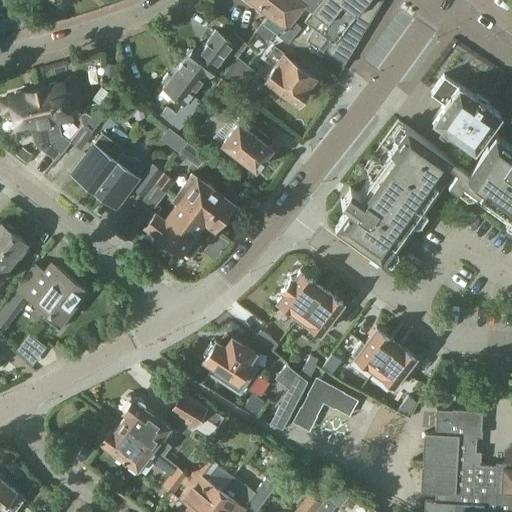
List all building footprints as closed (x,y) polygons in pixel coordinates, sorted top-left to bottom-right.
[(43,0),(55,9),(62,0),(43,0)] [(272,35),(276,31),(288,40),(295,30),(304,19),(313,8),(305,2),(307,0),(306,0),(253,0),(269,12),(259,26),(272,35)] [(318,0),(313,8),(304,19),(295,30),(288,40),(289,41),(289,40),(319,63),(320,62),(303,49),(308,40),(344,61),(343,67),(344,67),(345,60),(347,52),(349,43),(351,39),(353,35),(357,28),(358,29),(365,18),(365,17),(371,9),(376,4),(375,3),(371,7),(365,2),(366,0),(318,0)] [(185,57),(207,75),(208,76),(229,48),(238,55),(248,41),(233,31),(228,38),(216,29),(200,49),(195,45),(193,48),(188,48),(186,51),(186,56),(185,57)] [(294,60),(276,46),(268,57),(276,63),(265,77),(299,102),(310,88),(308,87),(316,76),(309,71),(309,70),(294,59),(294,60)] [(242,92),(258,72),(237,56),(222,77),(242,92)] [(207,75),(185,57),(171,76),(168,73),(161,82),(165,84),(163,86),(185,102),(176,114),(166,106),(157,117),(176,133),(202,102),(191,94),(207,75)] [(475,150),(500,113),(495,110),(485,103),(486,102),(475,94),(474,95),(458,83),(458,84),(444,74),(431,93),(445,103),(432,120),(465,143),(471,147),(475,150)] [(214,91),(222,97),(230,85),(222,79),(214,91)] [(62,82),(37,88),(50,143),(59,152),(62,154),(71,141),(61,134),(57,119),(72,116),(66,98),(77,95),(74,81),(63,84),(62,82)] [(101,86),(93,98),(99,103),(108,91),(101,86)] [(50,143),(37,88),(10,95),(10,97),(0,98),(0,100),(3,114),(14,111),(18,129),(32,126),(35,144),(54,158),(59,152),(50,143)] [(236,102),(246,109),(255,97),(246,90),(236,102)] [(82,125),(82,126),(91,132),(104,115),(96,109),(91,115),(83,126),(82,125)] [(273,146),(266,141),(270,136),(242,114),(240,116),(232,111),(213,136),(221,141),(256,169),(273,146)] [(83,126),(91,115),(87,112),(83,113),(82,113),(81,117),(81,120),(83,124),(82,125),(83,126)] [(511,145),(495,134),(477,159),(471,155),(475,150),(471,147),(460,164),(451,157),(407,126),(359,193),(352,188),(342,202),(349,207),(334,227),(381,260),(418,208),(419,207),(411,201),(438,164),(443,163),(445,164),(456,173),(449,183),(458,190),(464,181),(511,215),(511,145)] [(103,132),(98,138),(91,132),(87,139),(94,144),(72,172),(94,189),(122,154),(126,149),(103,132)] [(179,151),(187,140),(178,133),(170,144),(179,151)] [(206,155),(187,141),(180,152),(198,166),(206,155)] [(22,146),(16,154),(25,161),(31,152),(22,146)] [(122,154),(94,189),(116,205),(137,176),(143,168),(142,163),(135,157),(129,157),(129,159),(122,154)] [(153,165),(134,189),(144,197),(163,172),(153,165)] [(156,182),(166,190),(174,179),(164,172),(156,182)] [(174,196),(179,199),(204,218),(214,226),(232,202),(193,172),(174,196)] [(166,190),(156,182),(144,198),(154,206),(166,190)] [(204,218),(179,199),(164,218),(155,213),(146,224),(188,256),(198,241),(191,236),(204,218)] [(0,274),(26,241),(2,222),(0,224),(0,274)] [(50,260),(43,269),(34,263),(16,286),(47,310),(43,316),(60,329),(74,310),(71,308),(87,288),(50,260)] [(284,291),(277,300),(298,316),(321,286),(312,280),(313,279),(300,269),(293,278),(291,276),(281,289),(284,291)] [(321,286),(298,316),(320,332),(343,302),(330,292),(329,292),(321,286)] [(361,341),(351,354),(374,371),(395,342),(389,337),(390,337),(377,327),(364,343),(361,341)] [(260,330),(255,336),(273,350),(278,343),(260,330)] [(205,355),(203,359),(213,366),(209,373),(240,393),(257,367),(248,361),(255,351),(231,335),(225,345),(215,339),(213,343),(211,342),(203,354),(205,355)] [(395,342),(374,371),(397,388),(407,375),(403,372),(415,356),(402,346),(402,347),(395,342)] [(332,353),(322,366),(332,372),(341,360),(332,353)] [(311,354),(300,373),(307,379),(318,358),(311,354)] [(289,387),(271,423),(282,429),(308,380),(287,363),(276,376),(289,387)] [(342,392),(334,407),(349,415),(357,400),(357,399),(342,391),(342,392)] [(205,406),(181,392),(169,412),(193,427),(205,406)] [(408,395),(398,409),(409,414),(416,401),(408,395)] [(118,420),(163,453),(170,444),(161,437),(170,424),(143,405),(143,400),(139,397),(134,398),(132,396),(130,398),(126,399),(123,403),(124,407),(121,411),(124,413),(118,420)] [(423,511),(511,511),(511,461),(495,461),(495,465),(478,464),(479,451),(475,451),(475,435),(480,435),(481,410),(435,407),(434,431),(423,431),(420,490),(442,491),(442,500),(424,499),(423,511)] [(163,453),(118,420),(112,429),(109,427),(108,428),(103,429),(101,433),(101,437),(99,441),(136,469),(146,456),(156,463),(163,453)] [(184,511),(204,511),(233,475),(232,475),(222,489),(206,477),(216,463),(202,453),(181,482),(187,486),(181,494),(191,501),(183,511),(184,511)] [(187,473),(177,466),(162,487),(171,493),(172,494),(187,473)] [(255,491),(233,475),(204,511),(241,511),(245,506),(244,505),(246,502),(256,510),(275,484),(265,476),(255,491)] [(0,511),(15,511),(17,509),(16,508),(24,497),(13,489),(15,487),(0,476),(0,511)] [(333,487),(322,502),(314,511),(330,511),(336,503),(343,495),(333,487)] [(314,511),(322,502),(311,494),(297,511),(314,511)]
